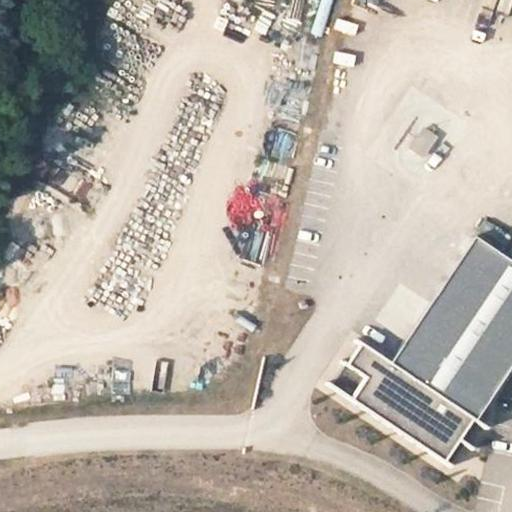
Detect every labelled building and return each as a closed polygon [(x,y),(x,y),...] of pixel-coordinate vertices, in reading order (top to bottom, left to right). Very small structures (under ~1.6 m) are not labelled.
[(355,0),(348,17),(370,26),(381,2),(375,0),(355,0)] [(446,142),(424,125),(408,145),(430,162),(446,142)] [(345,364),(329,388),(440,461),(455,439),(469,418),(473,421),(511,362),(511,264),(472,238),(388,363),(359,344),(345,364)] [(223,311),(220,322),(245,329),(248,318),(223,311)] [(197,338),(183,372),(221,387),(235,353),(197,338)]
